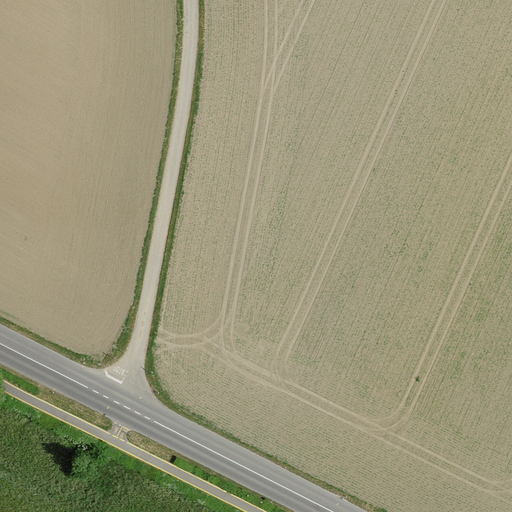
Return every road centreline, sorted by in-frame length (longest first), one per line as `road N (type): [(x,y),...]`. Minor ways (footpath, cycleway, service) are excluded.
road 1 (track): [(191,0),(169,191),(139,341),(114,401)]
road 2 (tertiary): [(334,511),(0,343)]
